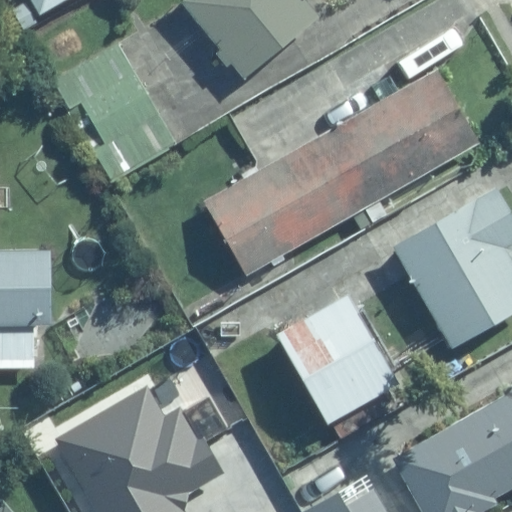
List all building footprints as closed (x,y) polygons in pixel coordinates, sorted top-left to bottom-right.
[(26,0),(37,18),(68,0),(26,0)] [(330,0),(187,0),(177,9),(247,90),(327,21),(318,11),(330,0)] [(177,147),(113,43),(51,81),(115,185),(177,147)] [(475,146),(434,70),(316,137),(357,212),(362,210),(369,224),(383,215),(375,202),(475,146)] [(279,255),(357,212),(316,137),(253,172),(252,168),(239,176),(241,180),(199,203),(238,278),(267,262),(269,267),(281,260),(279,255)] [(511,212),(500,189),(394,244),(448,349),(511,315),(511,212)] [(0,372),(35,372),(35,330),(53,330),(52,253),(0,254),(0,372)] [(405,391),(352,298),(283,337),(335,430),(405,391)] [(385,511),(365,476),(301,511),(491,511),(511,500),(511,385),(391,455),(423,511),(385,511)]
